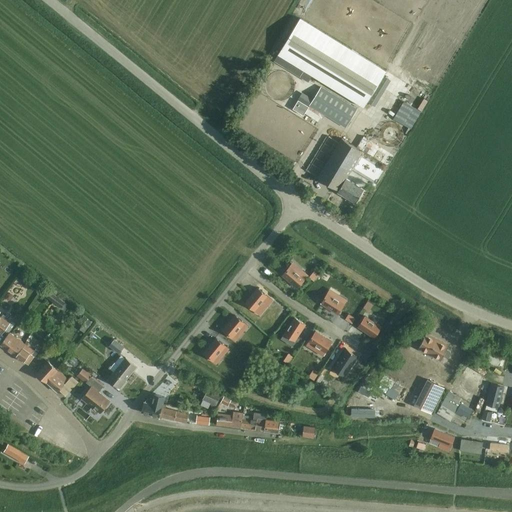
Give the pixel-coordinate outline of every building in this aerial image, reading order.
[(300,18),(278,54),(364,107),(386,71),(300,18)] [(347,127),(357,110),(322,87),(311,104),(347,127)] [(420,125),(431,106),(412,96),(402,115),(420,125)] [(337,192),(355,203),(364,190),(346,179),(363,151),(342,138),(317,178),(338,191),(337,192)] [(290,265),(282,275),(297,288),(307,275),(301,270),(299,273),(290,265)] [(317,273),(323,278),(328,271),(323,267),(317,273)] [(28,275),(25,281),(33,286),(36,279),(28,275)] [(255,311),(262,303),(265,305),(270,299),(257,288),(245,303),(255,311)] [(330,288),(321,302),(328,307),(330,303),(339,309),(346,298),(330,288)] [(19,290),(12,298),(18,303),(25,295),(19,290)] [(50,293),(46,298),(54,304),(58,299),(50,293)] [(378,308),(382,301),(376,297),(372,304),(378,308)] [(66,305),(58,299),(54,304),(62,309),(66,305)] [(372,303),(367,300),(363,307),(368,310),(372,303)] [(381,312),(380,316),(390,321),(392,317),(381,312)] [(0,333),(2,335),(12,321),(3,315),(0,319),(0,318),(0,314),(1,314),(0,313),(0,333)] [(352,322),(355,317),(348,313),(345,318),(352,322)] [(235,315),(229,322),(222,330),(232,338),(239,330),(242,332),(248,326),(235,315)] [(365,316),(357,327),(374,338),(381,327),(365,316)] [(294,317),(284,334),(295,341),(305,324),(294,317)] [(308,342),(317,348),(315,351),(322,356),(332,341),(315,331),(308,342)] [(16,356),(25,344),(10,333),(1,345),(16,356)] [(446,357),(449,357),(450,353),(450,351),(446,349),(449,345),(425,333),(418,348),(441,360),(443,356),(446,357)] [(216,338),(210,345),(203,353),(213,361),(220,353),(223,355),(229,349),(216,338)] [(118,353),(123,346),(114,339),(109,346),(118,353)] [(16,356),(28,365),(34,356),(34,357),(38,352),(35,349),(34,351),(25,344),(16,356)] [(247,357),(253,362),(258,356),(252,351),(247,357)] [(510,365),(511,358),(511,357),(494,352),(492,360),(510,365)] [(288,364),(293,357),(288,354),(283,361),(288,364)] [(248,368),(253,362),(247,357),(242,363),(248,368)] [(60,366),(71,376),(78,368),(66,358),(60,366)] [(124,381),(136,367),(124,358),(107,379),(120,389),(125,382),(124,381)] [(57,391),(59,389),(64,384),(68,379),(48,362),(37,374),(57,391)] [(313,380),(318,373),(313,369),(308,377),(313,380)] [(71,376),(68,379),(64,384),(59,389),(66,395),(78,381),(71,376)] [(99,393),(103,387),(91,377),(86,383),(91,387),(81,398),(91,407),(89,409),(90,412),(93,415),(96,414),(98,412),(99,413),(109,402),(99,393)] [(444,388),(427,379),(414,405),(431,413),(444,388)] [(491,384),(487,401),(494,403),(494,405),(498,406),(503,387),(491,384)] [(215,404),(220,395),(208,389),(203,398),(215,404)] [(393,391),(371,390),(371,403),(392,404),(393,391)] [(144,403),(141,413),(160,417),(162,407),(165,397),(155,394),(154,399),(149,398),(144,403)] [(464,427),(473,409),(447,395),(437,413),(464,427)] [(189,414),(162,407),(160,417),(186,424),(189,414)] [(243,419),(241,428),(264,430),(266,419),(267,415),(267,413),(267,412),(264,412),(253,410),(253,414),(256,414),(256,417),(248,416),(248,413),(243,413),(243,414),(243,419)] [(241,428),(243,419),(243,414),(233,412),(233,416),(218,414),(217,425),(241,428)] [(280,421),(266,419),(264,430),(279,432),(280,421)] [(313,437),(315,427),(304,426),(303,436),(313,437)] [(448,451),(454,437),(434,429),(430,439),(440,443),(438,447),(448,451)] [(511,436),(500,436),(499,455),(511,456),(511,441),(511,436)] [(482,441),(461,439),(460,450),(481,453),(482,441)] [(418,441),(416,447),(424,450),(426,444),(418,441)]
